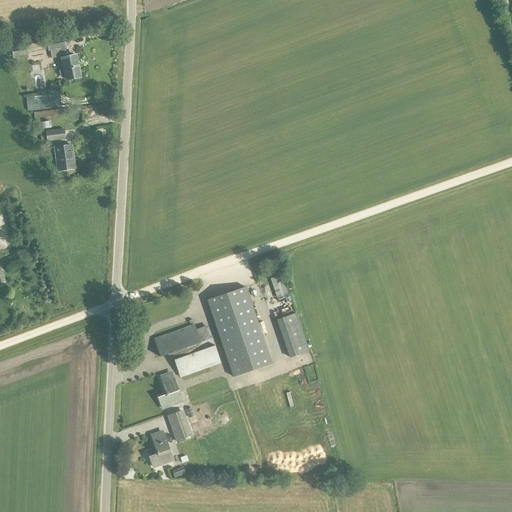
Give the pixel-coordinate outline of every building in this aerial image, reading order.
[(47,40),(46,40),(48,49),(48,51),(50,50),(51,57),(62,55),(66,55),(63,37),(47,40)] [(13,56),(27,55),(25,46),(11,48),(13,56)] [(61,69),(59,72),(60,76),(63,78),(66,78),(66,80),(80,77),(75,55),(67,57),(66,55),(62,55),(63,58),(62,58),(64,68),(61,69)] [(94,88),(107,85),(106,78),(93,80),(94,88)] [(49,87),(55,92),(59,88),(53,82),(49,87)] [(27,97),(27,100),(28,111),(61,106),(61,102),(60,102),(59,94),(27,97)] [(35,130),(51,128),(51,121),(35,123),(35,130)] [(41,141),(47,140),(47,141),(66,139),(65,128),(46,131),(39,132),(41,141)] [(72,145),(67,145),(55,146),(57,171),(74,169),(73,151),(72,145)] [(288,294),(282,275),(270,279),(276,298),(288,294)] [(207,300),(233,377),(271,365),(246,287),(207,300)] [(285,351),(305,346),(296,307),(276,312),(285,351)] [(171,353),(173,361),(180,379),(220,364),(215,346),(208,326),(195,330),(194,325),(153,340),(159,357),(167,354),(171,353)] [(263,334),(266,346),(271,344),(268,333),(263,334)] [(171,374),(160,378),(166,395),(157,398),(161,409),(181,402),(171,374)] [(308,383),(242,405),(253,438),(330,413),(319,381),(318,379),(308,383)] [(185,409),(188,418),(195,416),(192,407),(185,409)] [(166,416),(176,443),(192,438),(183,410),(166,416)] [(152,468),(172,461),(162,433),(152,436),(157,454),(149,457),(152,468)]
